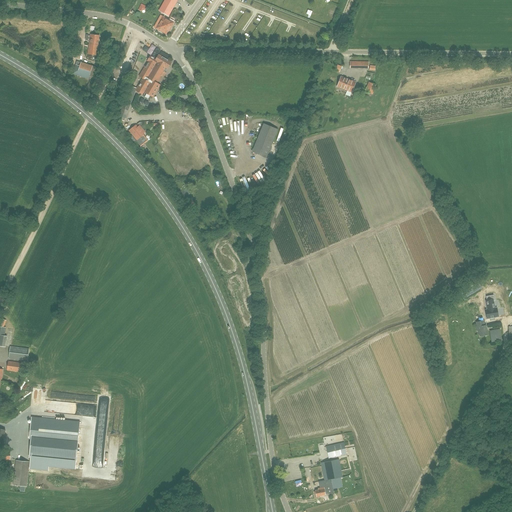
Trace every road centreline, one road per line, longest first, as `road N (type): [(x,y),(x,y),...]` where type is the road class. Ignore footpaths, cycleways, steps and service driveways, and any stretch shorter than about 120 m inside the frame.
road 1 (unclassified): [(288,511),(270,449),(252,243),(198,93),(173,54)]
road 2 (primary): [(238,349),(206,269),(147,177),(88,116),(0,54)]
road 3 (unclassified): [(511,54),(173,54)]
road 4 (track): [(0,300),(130,24)]
road 5 (unclassified): [(173,54),(113,18),(0,3)]
road 6 (primary): [(238,349),(272,511)]
